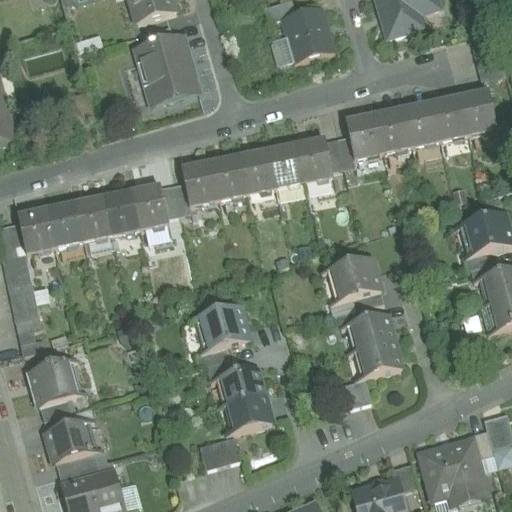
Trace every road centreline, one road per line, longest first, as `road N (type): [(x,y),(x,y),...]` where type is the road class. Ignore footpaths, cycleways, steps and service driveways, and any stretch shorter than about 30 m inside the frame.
road 1 (residential): [(247,118),(0,193)]
road 2 (residential): [(355,0),(381,85),(247,118)]
road 3 (unknown): [(373,58),(511,14)]
road 4 (residential): [(314,473),(441,418)]
road 5 (residential): [(213,0),(247,118)]
road 6 (residential): [(279,357),(314,473)]
